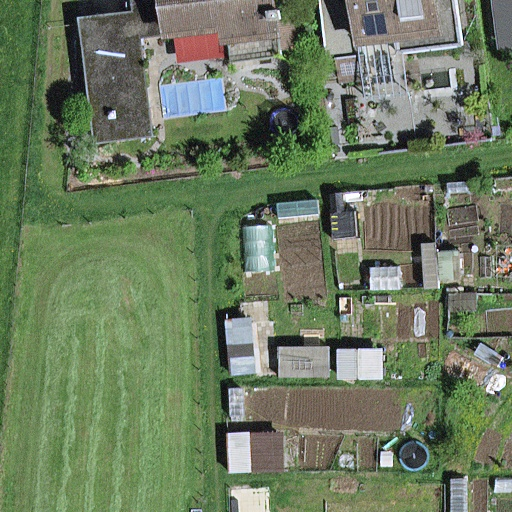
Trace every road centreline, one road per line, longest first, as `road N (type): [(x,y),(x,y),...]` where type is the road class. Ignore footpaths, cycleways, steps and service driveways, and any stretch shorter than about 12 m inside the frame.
road 1 (track): [(61,0),(53,191),(214,174)]
road 2 (track): [(214,174),(511,149)]
